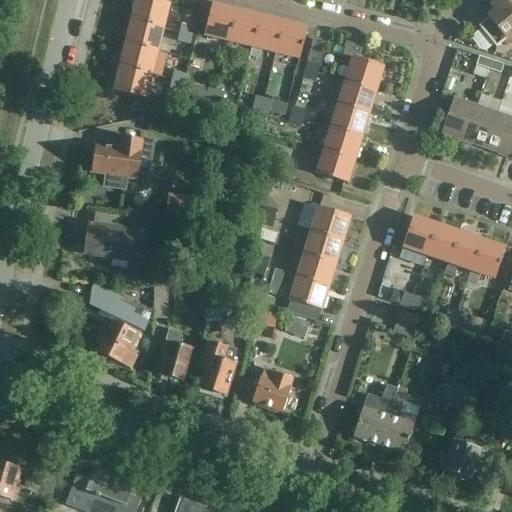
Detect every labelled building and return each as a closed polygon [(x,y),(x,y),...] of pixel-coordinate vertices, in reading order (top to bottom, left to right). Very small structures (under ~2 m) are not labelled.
[(136,0),(132,22),(163,29),(169,5),(147,0),(136,0)] [(347,0),(344,19),(366,23),(370,2),(357,0),(347,0)] [(511,0),(499,0),(492,7),(496,12),(478,27),(496,49),(511,35),(511,0)] [(229,43),(236,12),(212,6),(204,37),(229,43)] [(179,34),(192,38),(198,13),(188,10),(184,26),(181,26),(179,34)] [(236,12),(229,43),(252,48),(259,18),(236,12)] [(259,18),(252,48),(275,54),(283,23),(259,18)] [(126,45),(157,53),(163,29),(132,22),(126,45)] [(275,54),(299,60),(307,29),(283,23),(275,54)] [(192,38),(179,34),(177,43),(190,47),(192,38)] [(319,67),(320,68),(326,45),(313,41),(306,64),(319,67)] [(120,68),(151,76),(161,78),(166,56),(157,53),(126,45),(120,68)] [(488,70),(491,62),(479,58),(476,66),(488,70)] [(345,83),(375,92),(383,68),(352,59),(345,83)] [(491,62),(488,70),(500,74),(503,66),(491,62)] [(302,80),(315,84),(319,67),(306,64),(302,80)] [(151,76),(120,68),(114,92),(145,100),(144,103),(157,106),(161,89),(148,86),(151,76)] [(173,72),(171,81),(184,84),(186,75),(173,72)] [(182,93),(184,84),(171,81),(169,90),(182,93)] [(338,106),(368,115),(375,92),(345,83),(338,106)] [(184,98),(203,102),(207,90),(188,85),(184,98)] [(213,104),(217,92),(209,90),(205,102),(213,104)] [(217,92),(213,104),(221,106),(225,95),(217,92)] [(261,112),(264,100),(255,98),(252,110),(261,112)] [(463,142),(476,107),(453,99),(441,135),(463,142)] [(264,100),(261,112),(269,115),(272,102),(264,100)] [(331,129),(361,138),(368,115),(338,106),(331,128),(331,129)] [(485,150),(497,114),(476,107),(463,142),(485,150)] [(293,108),(291,116),(303,120),(306,111),(293,108)] [(506,157),(511,140),(511,119),(497,114),(485,150),(506,157)] [(300,129),(303,120),(291,116),(288,125),(300,129)] [(138,120),(137,129),(156,132),(157,122),(138,120)] [(324,152),(354,161),(361,138),(331,129),(331,128),(320,125),(317,133),(328,136),(324,152)] [(128,178),(138,179),(142,153),(141,153),(143,141),(122,138),(120,150),(96,146),(95,159),(91,160),(90,167),(93,170),(92,173),(107,175),(106,187),(126,190),(128,178)] [(354,161),(324,152),(316,175),(347,185),(354,161)] [(285,165),(287,161),(288,157),(276,153),(273,161),(285,165)] [(168,196),(166,215),(190,219),(194,199),(168,196)] [(271,229),(276,213),(264,209),(259,225),(271,229)] [(311,233),(342,242),(349,218),(319,209),(311,233)] [(148,219),(123,215),(121,231),(90,226),(86,254),(114,259),(115,253),(129,256),(133,232),(146,234),(148,219)] [(426,256),(436,226),(413,218),(402,248),(426,256)] [(436,226),(426,256),(448,264),(459,234),(436,226)] [(342,242),(311,233),(304,256),(335,265),(342,242)] [(459,234),(448,264),(444,275),(453,279),(457,267),(471,272),(481,242),(459,234)] [(481,242),(471,272),(467,284),(475,287),(479,275),(494,280),(505,250),(481,242)] [(255,265),(267,269),(270,260),(258,256),(255,265)] [(335,265),(304,256),(297,278),(297,279),(328,288),(335,265)] [(267,269),(255,265),(252,272),(265,276),(267,269)] [(297,279),(297,278),(275,271),(270,285),(293,292),(290,302),(320,312),(328,288),(297,279)] [(119,286),(154,289),(155,289),(155,278),(119,276),(119,286)] [(96,352),(100,354),(102,357),(105,359),(109,358),(130,369),(138,353),(134,351),(141,336),(136,333),(138,329),(143,332),(148,322),(132,314),(134,309),(92,289),(89,305),(100,310),(97,315),(111,322),(109,326),(105,326),(102,331),(105,335),(96,352)] [(155,289),(154,289),(154,320),(167,320),(167,290),(155,289)] [(399,307),(407,310),(412,297),(403,294),(399,307)] [(412,297),(407,310),(417,313),(421,300),(412,297)] [(205,299),(205,308),(217,309),(218,299),(205,299)] [(444,322),(453,325),(457,312),(448,309),(444,322)] [(227,312),(204,312),(203,333),(220,333),(221,323),(226,323),(227,312)] [(420,319),(400,312),(396,325),(416,332),(420,319)] [(465,315),(457,312),(453,325),(461,327),(465,315)] [(251,338),(273,341),(276,316),(255,313),(251,338)] [(181,382),(184,383),(194,351),(179,347),(183,334),(169,330),(162,355),(167,356),(161,376),(168,378),(170,383),(177,385),(181,382)] [(401,332),(399,340),(418,346),(420,338),(401,332)] [(371,338),(354,393),(376,399),(393,344),(371,338)] [(224,395),(225,396),(236,365),(219,359),(223,347),(212,343),(204,368),(207,369),(200,388),(211,391),(212,396),(220,399),(224,395)] [(281,413),(283,413),(291,389),(272,383),(275,374),(264,371),(261,380),(260,380),(252,403),(264,407),(266,412),(276,415),(281,413)] [(447,408),(455,385),(454,385),(455,380),(440,376),(430,403),(447,408)] [(378,447),(388,418),(398,388),(390,385),(383,404),(391,406),(388,417),(363,409),(353,438),(378,447)] [(455,385),(447,408),(462,413),(471,390),(455,385)] [(398,388),(388,418),(378,447),(404,455),(416,418),(404,414),(406,411),(401,409),(408,391),(398,388)] [(479,452),(484,454),(489,439),(470,433),(470,431),(458,427),(450,451),(451,452),(445,470),(453,473),(453,477),(457,480),(461,482),(466,482),(469,479),(470,479),(479,452)] [(0,501),(11,505),(20,472),(18,472),(15,465),(8,463),(4,468),(0,466),(0,501)] [(122,511),(132,484),(93,470),(78,511),(122,511)]
